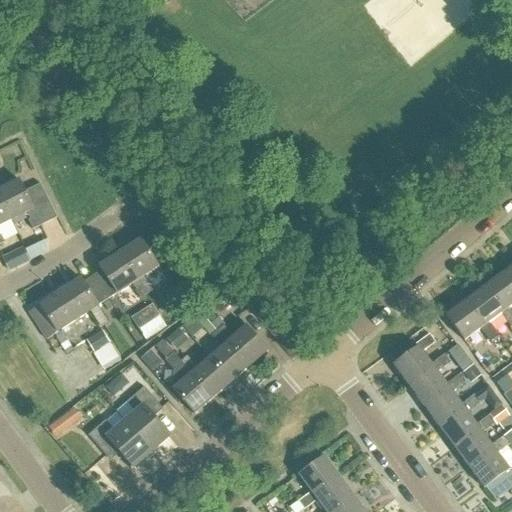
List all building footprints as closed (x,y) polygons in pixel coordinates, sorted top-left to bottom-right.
[(38,187),(25,193),(20,182),(0,191),(0,198),(12,222),(26,215),(33,230),(54,220),(38,187)] [(0,227),(12,222),(0,198),(0,246),(5,244),(0,233),(0,227)] [(145,277),(159,268),(141,241),(120,254),(147,296),(154,291),(145,277)] [(10,273),(30,263),(23,250),(3,259),(10,273)] [(355,270),(364,264),(354,250),(346,256),(355,270)] [(117,296),(131,286),(140,300),(147,296),(120,254),(99,268),(102,272),(93,278),(108,301),(117,295),(117,296)] [(321,296),(340,282),(330,268),(311,283),(321,296)] [(509,309),(511,307),(511,278),(507,272),(487,287),(505,311),(509,309)] [(99,307),(108,301),(93,278),(84,284),(81,280),(55,297),(73,324),(89,314),(99,330),(108,324),(98,308),(99,308),(99,307)] [(489,324),(501,315),(511,328),(511,327),(511,312),(509,309),(505,311),(487,287),(467,302),(485,327),(489,324)] [(47,341),(73,324),(55,297),(29,314),(47,341)] [(464,343),(481,330),(491,343),(499,337),(489,324),(485,327),(467,302),(445,317),(464,343)] [(139,330),(159,317),(152,307),(132,320),(139,330)] [(209,325),(201,314),(191,322),(199,332),(209,325)] [(146,341),(166,328),(159,317),(139,330),(146,341)] [(223,326),(217,331),(249,369),(268,352),(247,328),(234,338),(223,326)] [(176,351),(188,340),(179,330),(167,341),(176,351)] [(249,369),(217,331),(211,337),(222,349),(210,360),(231,384),(249,369)] [(93,355),(110,345),(102,332),(86,342),(93,355)] [(393,368),(408,388),(434,370),(431,366),(422,354),(435,344),(429,336),(415,346),(418,349),(393,368)] [(173,358),(175,356),(163,342),(155,349),(166,361),(172,357),(173,358)] [(111,346),(94,356),(103,371),(120,361),(111,346)] [(150,352),(140,360),(148,370),(158,361),(150,352)] [(508,352),(498,358),(503,365),(511,358),(511,357),(508,352)] [(444,356),(431,366),(434,370),(408,388),(423,409),(449,390),(446,386),(437,374),(450,364),(444,356)] [(194,416),(213,400),(181,363),(179,365),(173,358),(172,357),(166,361),(163,364),(171,373),(172,387),(175,390),(173,392),(194,416)] [(231,384),(210,360),(198,370),(187,357),(181,363),(213,400),(231,384)] [(471,385),(481,378),(473,366),(463,374),(471,385)] [(459,376),(446,386),(449,390),(423,409),(438,429),(463,410),(461,407),(461,406),(452,394),(465,384),(459,376)] [(504,396),(511,390),(511,383),(507,377),(496,385),(504,396)] [(453,449),(479,431),(476,427),(467,414),(480,405),(494,395),(487,387),(474,397),(461,406),(461,407),(463,410),(438,429),(453,449)] [(163,411),(144,389),(126,404),(135,414),(125,423),(151,454),(171,436),(170,435),(169,436),(154,419),(163,411)] [(499,426),(509,418),(501,408),(489,417),(495,425),(497,427),(499,426)] [(489,417),(476,427),(479,431),(453,449),(468,470),(493,451),(491,447),(482,435),(495,425),(489,417)] [(506,436),(511,431),(511,419),(510,417),(509,418),(499,426),(506,436)] [(63,418),(55,425),(62,435),(71,428),(63,418)] [(151,454),(125,423),(114,432),(106,422),(88,437),(107,459),(116,451),(131,468),(130,469),(131,471),(151,454)] [(507,448),(510,445),(504,437),(491,447),(493,451),(468,470),(484,490),(509,472),(497,455),(507,448)] [(339,479),(324,458),(298,477),(310,494),(297,504),(303,511),(316,502),(314,498),(339,479)] [(337,511),(354,500),(339,479),(314,498),(316,502),(323,511),(337,511)] [(363,511),(354,500),(337,511),(363,511)]
